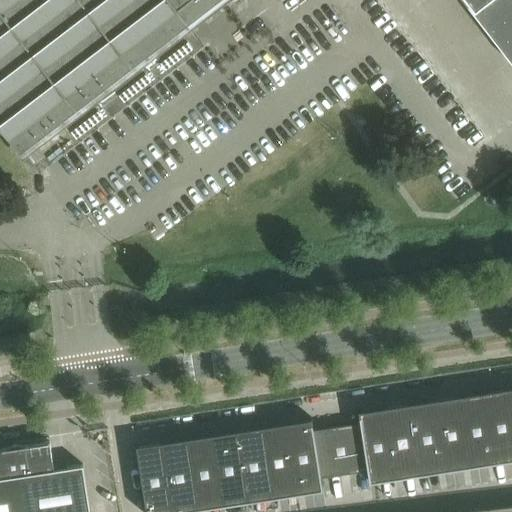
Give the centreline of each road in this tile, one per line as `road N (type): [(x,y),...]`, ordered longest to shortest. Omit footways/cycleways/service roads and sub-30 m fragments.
road 1 (tertiary): [(88,386),(511,319)]
road 2 (unknown): [(72,231),(52,212),(57,188),(293,9)]
road 3 (residential): [(88,386),(72,231)]
